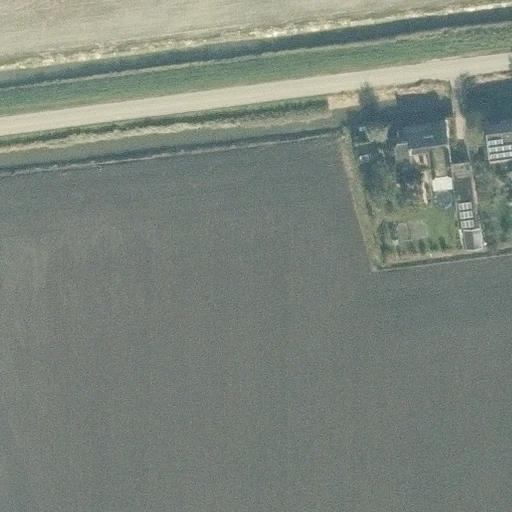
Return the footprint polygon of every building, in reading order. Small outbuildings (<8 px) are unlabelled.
[(511,117),(485,121),(488,145),(490,155),(490,157),(492,157),(493,171),(511,168),(511,117)] [(406,131),(407,139),(396,141),(394,144),(396,159),(400,161),(411,160),(410,152),(427,150),(431,177),(451,175),(449,160),(447,146),(448,146),(445,126),(406,131)] [(358,143),(361,160),(379,157),(376,140),(358,143)] [(468,158),(449,160),(451,175),(452,185),(455,207),(474,205),(468,158)] [(463,229),(465,248),(481,246),(479,227),(463,229)]
